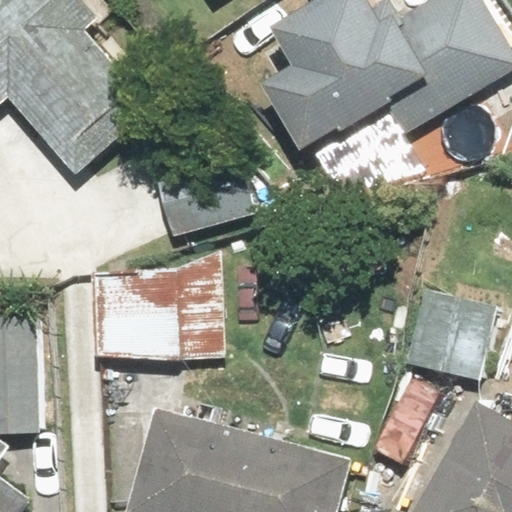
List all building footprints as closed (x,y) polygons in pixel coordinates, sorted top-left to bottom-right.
[(167,110),(83,0),(0,0),(0,103),(6,111),(27,95),(85,172),(167,110)] [(327,73),(281,104),(330,175),(511,50),(511,48),(478,0),(472,0),(415,39),(388,0),(349,0),(300,34),(327,73)] [(236,155),(157,180),(175,239),(255,215),(236,155)] [(212,279),(93,276),(91,364),(210,367),(212,279)] [(502,314),(425,295),(405,371),(482,391),(502,314)] [(57,320),(0,319),(0,443),(56,444),(57,320)] [(511,511),(511,419),(488,406),(428,511),(511,511)] [(351,511),(364,463),(166,413),(141,511),(351,511)] [(0,480),(0,511),(31,511),(36,505),(0,480)]
